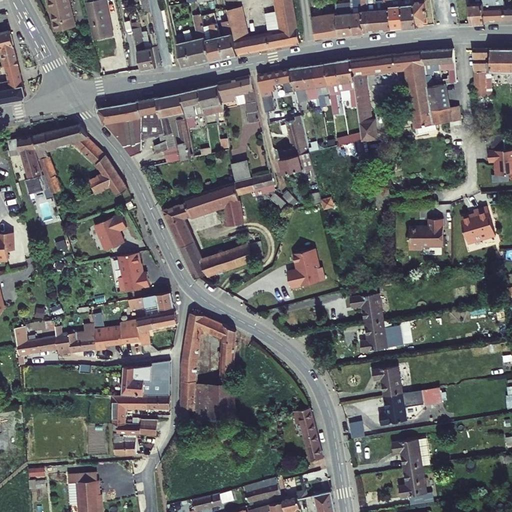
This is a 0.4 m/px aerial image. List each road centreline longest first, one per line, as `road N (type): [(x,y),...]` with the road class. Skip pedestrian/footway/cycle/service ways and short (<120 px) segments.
road 1 (tertiary): [(464,34),(350,46),(70,97)]
road 2 (secondary): [(185,282),(282,345),(309,373),(327,408),(346,511)]
road 3 (secondary): [(70,97),(137,182),(185,282)]
road 4 (residential): [(464,34),(464,188),(433,201)]
road 5 (unknown): [(207,302),(268,264),(277,243),(267,228),(250,225),(212,237)]
road 6 (residential): [(185,282),(171,428)]
